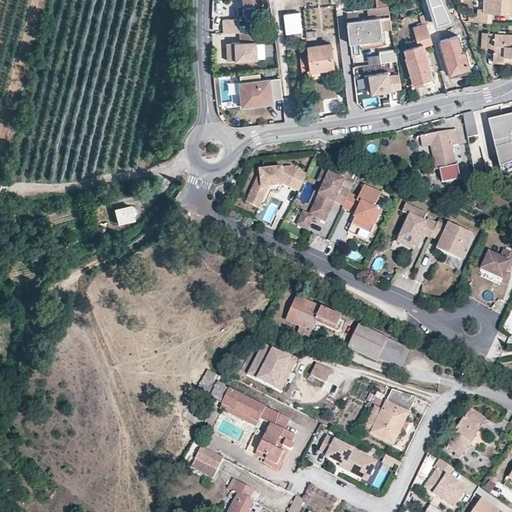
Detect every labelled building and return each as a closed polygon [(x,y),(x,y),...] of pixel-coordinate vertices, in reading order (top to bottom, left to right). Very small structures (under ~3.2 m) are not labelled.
[(506,0),(485,0),(485,7),(479,7),(478,15),(470,14),(469,21),(492,22),(494,12),(506,12),(506,0)] [(361,19),(359,9),(347,10),(348,21),(361,19)] [(286,16),(288,36),(303,34),(301,14),(286,16)] [(384,44),(381,17),(361,19),(348,21),(351,43),(360,42),(361,47),(384,44)] [(241,31),(240,23),(223,24),(224,32),(241,31)] [(435,49),(444,46),(454,77),(471,72),(461,39),(459,39),(456,32),(441,37),(437,24),(428,27),(435,49)] [(411,60),(409,61),(416,86),(435,81),(426,51),(435,49),(428,27),(415,31),(421,49),(408,52),(411,60)] [(266,40),(266,30),(241,31),(241,41),(234,41),(228,42),(229,60),(260,58),(259,41),(266,40)] [(485,47),(486,31),(479,30),(478,46),(485,47)] [(511,62),(511,32),(486,31),(485,47),(494,48),(494,61),(511,62)] [(322,69),(335,67),(331,43),(309,46),(312,69),(322,69)] [(394,48),(380,50),(382,62),(396,60),(394,48)] [(312,69),(311,55),(301,56),(303,71),(309,70),(312,69)] [(323,78),(322,69),(312,69),(309,70),(310,80),(323,78)] [(371,93),(401,88),(399,73),(389,75),(388,71),(363,75),(366,89),(370,88),(371,93)] [(240,77),(244,109),(276,105),(275,101),(272,79),(261,81),(255,81),(255,75),(240,77)] [(283,100),(281,78),(272,79),(275,101),(283,100)] [(474,113),(463,115),(468,139),(479,137),(474,113)] [(493,132),(511,128),(511,121),(491,126),(493,132)] [(511,128),(493,132),(503,173),(511,169),(511,128)] [(423,146),(432,145),(437,169),(440,169),(442,178),(458,175),(452,146),(459,145),(456,129),(421,136),(423,146)] [(263,179),(254,197),(267,203),(274,188),(274,186),(277,186),(278,188),(289,187),(295,190),(303,171),(296,168),(265,171),(266,178),(263,179)] [(511,176),(511,169),(503,173),(505,179),(511,176)] [(303,171),(295,190),(304,194),(312,176),(303,171)] [(329,186),(324,196),(326,197),(322,207),(319,206),(314,216),(308,213),(302,227),(312,231),(319,218),(327,222),(328,219),(331,221),(340,203),(349,208),(354,195),(356,193),(346,189),(350,182),(328,172),(322,183),(329,186)] [(356,193),(359,186),(350,182),(346,189),(356,193)] [(364,200),(354,195),(349,208),(348,210),(361,216),(358,223),(363,226),(362,230),(375,236),(384,218),(383,213),(378,210),(380,206),(381,207),(386,195),(369,188),(364,200)] [(267,203),(254,197),(252,202),(265,208),(267,203)] [(406,213),(415,217),(431,225),(433,221),(436,214),(411,203),(406,213)] [(135,219),(131,204),(114,208),(118,224),(135,219)] [(427,236),(436,240),(442,226),(433,221),(431,225),(415,217),(402,243),(419,251),(425,239),(423,238),(424,236),(427,236)] [(464,264),(477,236),(453,226),(452,229),(443,225),(442,226),(436,240),(435,241),(444,245),(441,253),(464,264)] [(511,253),(509,252),(505,260),(493,254),(485,271),(507,281),(511,273),(511,270),(511,253)] [(341,317),(297,298),(287,320),(301,326),(299,331),(294,329),(292,334),(307,340),(317,317),(337,326),(341,317)] [(360,325),(349,347),(377,361),(379,358),(398,367),(407,347),(360,325)] [(275,388),(290,359),(263,345),(260,351),(248,374),(248,375),(275,388)] [(290,359),(275,388),(281,391),(296,362),(290,359)] [(307,400),(314,403),(331,369),(317,363),(298,401),(305,404),(307,400)] [(210,396),(214,398),(221,385),(217,383),(210,396)] [(284,430),(289,419),(221,385),(214,398),(258,421),(260,418),(271,424),(257,452),(267,456),(265,460),(277,465),(286,448),(289,450),(291,450),(293,449),(294,447),(293,445),(292,444),(295,436),(284,430)] [(372,433),(393,443),(401,427),(404,420),(408,413),(416,396),(394,389),(387,403),(383,411),(373,432),(372,433)] [(373,432),(383,411),(375,408),(366,428),(373,432)] [(455,455),(459,459),(485,420),(471,410),(466,418),(464,417),(451,436),(454,439),(448,448),(456,454),(455,455)] [(160,419),(155,429),(164,434),(169,424),(160,419)] [(370,458),(327,437),(320,451),(327,454),(327,456),(345,465),(343,469),(360,477),(370,458)] [(224,458),(202,446),(192,465),(214,477),(224,458)] [(395,463),(397,460),(386,455),(383,462),(393,468),(395,463)] [(377,461),(370,458),(360,477),(367,480),(377,461)] [(467,489),(450,477),(455,469),(441,459),(435,468),(437,470),(433,477),(434,484),(430,490),(455,507),(467,489)] [(434,484),(433,477),(425,487),(430,490),(434,484)] [(490,491),(496,481),(490,477),(484,486),(490,491)] [(233,490),(239,493),(229,511),(251,511),(248,510),(253,501),(249,499),(253,490),(237,482),(233,490)] [(299,511),(305,501),(298,497),(289,511),(299,511)] [(474,511),(479,504),(473,499),(468,507),(474,511)] [(500,511),(482,500),(479,504),(474,511),(473,511),(500,511)]
